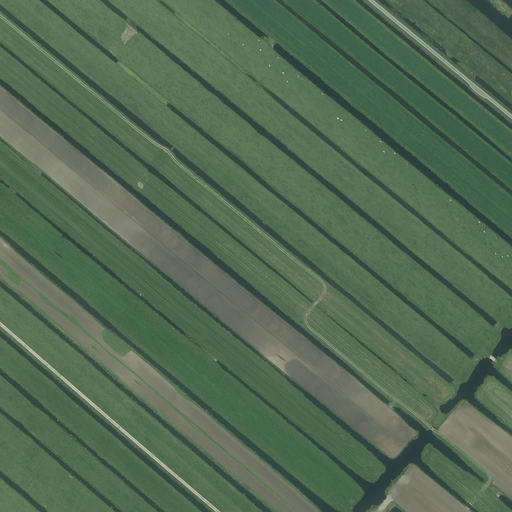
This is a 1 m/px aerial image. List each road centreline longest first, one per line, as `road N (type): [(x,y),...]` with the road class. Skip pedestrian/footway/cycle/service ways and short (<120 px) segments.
road 1 (track): [(463,511),(487,472),(307,326),(323,283),(0,15)]
road 2 (track): [(0,322),(220,511)]
